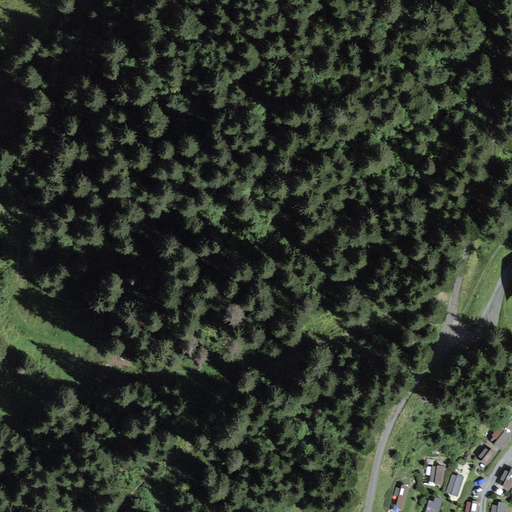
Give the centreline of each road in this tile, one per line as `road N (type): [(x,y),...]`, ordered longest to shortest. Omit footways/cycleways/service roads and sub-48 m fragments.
road 1 (residential): [(367,511),(385,432),(447,327),(480,202)]
road 2 (track): [(156,511),(108,430),(0,354)]
road 3 (track): [(480,202),(492,127),(483,0)]
